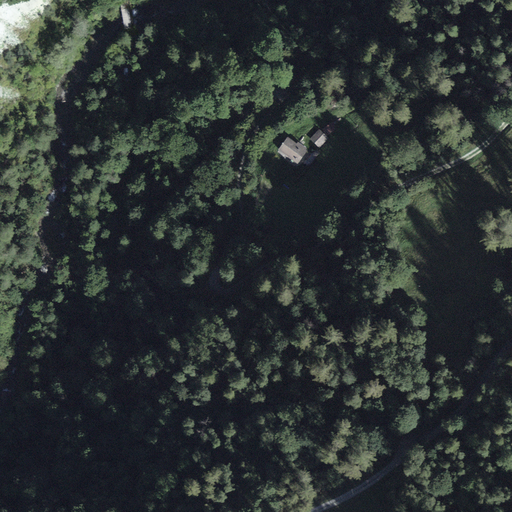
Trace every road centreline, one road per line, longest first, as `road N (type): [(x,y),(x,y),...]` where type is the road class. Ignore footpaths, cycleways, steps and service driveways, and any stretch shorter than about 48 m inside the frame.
road 1 (track): [(128,0),(133,28),(115,237),(150,220),(237,123),(272,101),(275,107),(240,159),(235,216),(203,289),(215,299),(389,193),(476,151),(511,111)]
road 2 (track): [(310,511),(376,475),(457,397),(511,324)]
